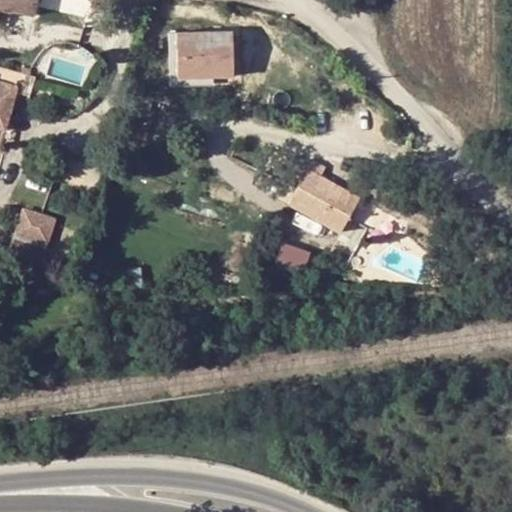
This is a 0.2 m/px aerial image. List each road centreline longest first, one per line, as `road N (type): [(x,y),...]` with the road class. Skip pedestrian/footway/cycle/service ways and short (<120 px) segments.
road 1 (secondary): [(303,511),(210,482),(110,474),(0,489)]
road 2 (residential): [(511,216),(486,197),(398,91),(299,0)]
road 3 (secondary): [(0,501),(161,511)]
